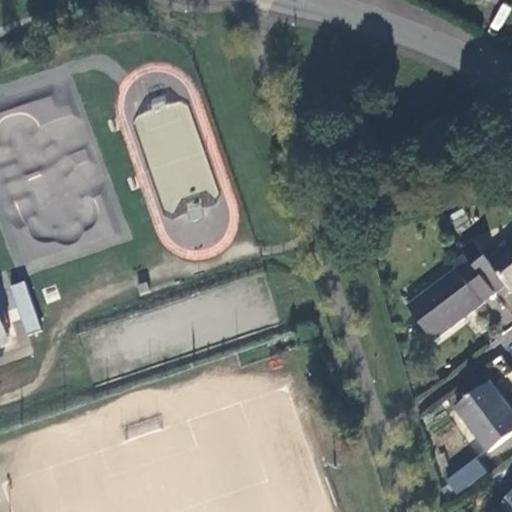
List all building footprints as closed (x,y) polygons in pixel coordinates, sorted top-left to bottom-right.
[(223,208),(185,97),(130,116),(175,249),(208,238),(200,216),(223,208)] [(494,292),(496,294),(507,285),(511,291),(511,243),(489,261),(474,242),(462,251),(467,256),(494,292)] [(458,270),(409,307),(434,341),(484,303),(483,302),(494,292),(467,256),(454,266),(458,270)] [(25,283),(11,287),(28,336),(42,331),(25,283)] [(0,345),(9,343),(0,316),(0,345)] [(511,412),(490,384),(457,409),(490,454),(511,436),(511,412)] [(444,476),(453,493),(487,476),(478,459),(444,476)]
